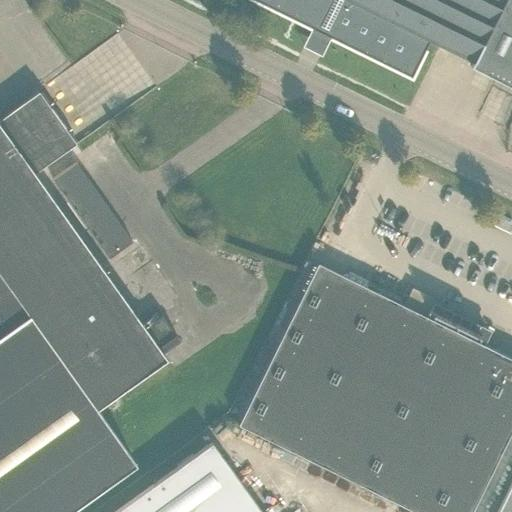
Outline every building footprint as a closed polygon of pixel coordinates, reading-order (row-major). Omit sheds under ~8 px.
[(511,0),(254,0),(311,28),(329,37),(411,77),(429,41),(473,63),(472,66),(511,86),(511,0)] [(327,41),(329,37),(311,28),(308,32),(327,41)] [(0,118),(0,511),(67,511),(135,464),(96,408),(165,358),(162,354),(179,342),(162,317),(144,329),(34,174),(67,150),(30,98),(0,118)] [(108,257),(132,241),(75,161),(51,178),(108,257)] [(426,316),(317,263),(238,424),(415,511),(470,511),(511,428),(511,358),(483,345),(489,333),(460,319),(432,305),(426,316)] [(260,511),(212,444),(115,511),(260,511)] [(511,511),(511,481),(496,511),(511,511)]
